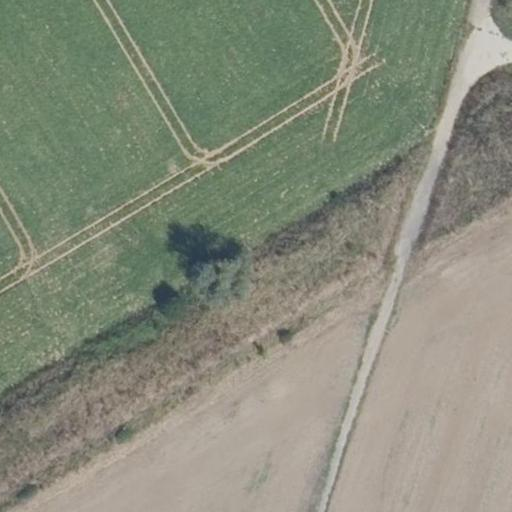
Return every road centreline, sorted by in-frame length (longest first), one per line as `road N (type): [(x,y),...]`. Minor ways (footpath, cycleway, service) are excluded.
road 1 (track): [(468,51),(316,511)]
road 2 (unknown): [(413,228),(0,455)]
